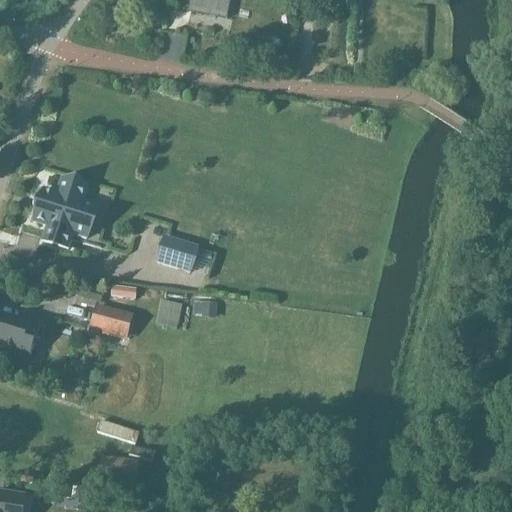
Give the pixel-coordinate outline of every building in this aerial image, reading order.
[(189,0),(187,11),(227,20),(231,0),(189,0)] [(88,189),(62,181),(57,195),(44,191),(33,224),(47,229),(42,243),(68,251),(73,237),(86,241),(97,208),(83,204),(88,189)] [(157,264),(189,275),(197,250),(165,240),(157,264)] [(89,332),(124,341),(130,319),(95,309),(89,332)] [(30,328),(30,325),(0,315),(0,349),(5,351),(4,354),(29,361),(39,330),(30,328)] [(94,420),(40,405),(35,426),(90,441),(94,420)] [(0,511),(23,511),(26,498),(0,494),(0,511)]
